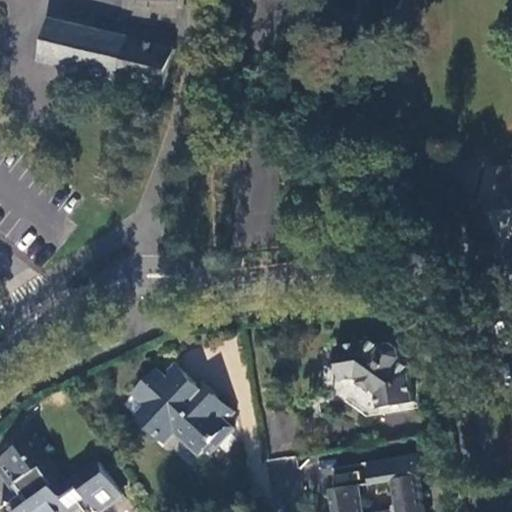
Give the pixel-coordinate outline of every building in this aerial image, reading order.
[(41,62),(163,89),(173,48),(50,22),(41,62)] [(348,349),(353,382),(368,379),(370,385),(388,395),(391,408),(421,404),(417,373),(420,370),(410,361),(408,350),(401,345),(387,347),(377,340),(373,344),(348,349)] [(206,387),(182,364),(171,375),(161,384),(157,380),(143,394),(154,406),(143,417),(166,439),(171,435),(170,432),(176,425),(185,434),(207,456),(212,453),(216,456),(241,430),(234,423),(243,414),(228,399),(220,400),(213,395),(217,390),(210,384),(206,387)] [(156,379),(157,380),(161,384),(171,375),(164,370),(156,379)] [(174,446),(185,434),(176,425),(170,432),(171,435),(166,439),(174,446)] [(77,482),(42,437),(6,462),(23,486),(25,485),(31,493),(8,510),(10,511),(73,511),(77,508),(79,510),(89,501),(97,511),(105,511),(131,493),(109,462),(77,482)] [(341,492),(344,511),(434,511),(428,477),(423,477),(420,460),(378,464),(381,484),(401,481),(407,510),(391,511),(375,511),(371,487),(341,492)]
